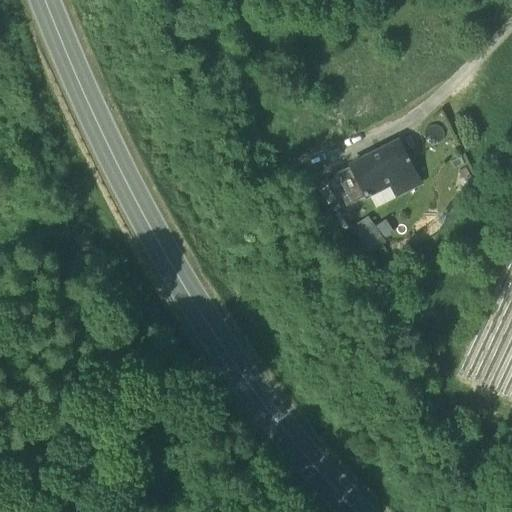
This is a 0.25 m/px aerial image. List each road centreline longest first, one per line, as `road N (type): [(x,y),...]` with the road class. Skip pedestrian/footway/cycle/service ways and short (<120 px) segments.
road 1 (primary): [(38,0),(126,201),(195,319),(299,461),(354,511)]
road 2 (track): [(0,241),(49,224),(77,238),(109,292),(115,333),(62,511)]
road 3 (unclassified): [(511,21),(424,110),(331,156),(285,167)]
